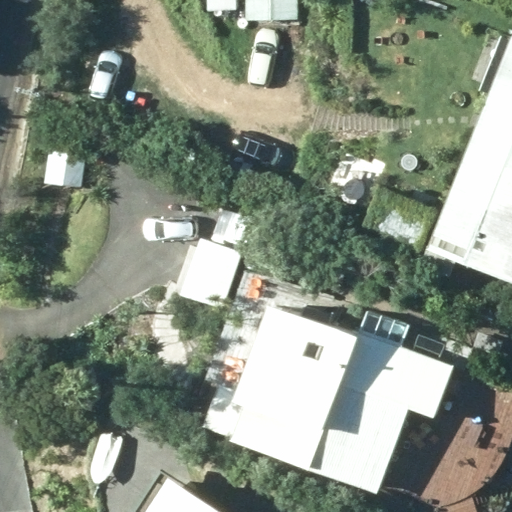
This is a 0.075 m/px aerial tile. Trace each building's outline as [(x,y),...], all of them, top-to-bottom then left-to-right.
[(502,20),(452,0),(436,44),(484,64),(502,20)] [(237,37),(264,99),(317,75),(290,14),(237,37)] [(511,40),(426,249),(511,285),(511,40)] [(230,446),(376,497),(407,412),(433,421),(452,368),(400,351),(408,326),(368,312),(359,337),(352,334),(351,339),(267,310),(241,386),(222,380),(203,431),(231,441),(230,446)] [(210,511),(163,485),(147,511),(210,511)]
